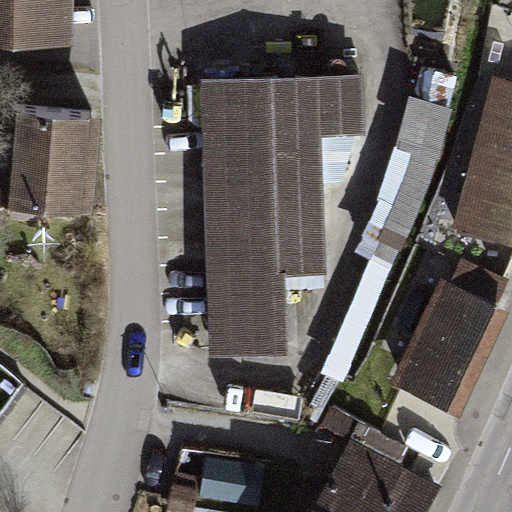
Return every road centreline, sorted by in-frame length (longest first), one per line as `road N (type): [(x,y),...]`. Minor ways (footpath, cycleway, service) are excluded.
road 1 (residential): [(93,511),(122,407),(130,160),(120,0)]
road 2 (unknown): [(122,407),(309,407)]
